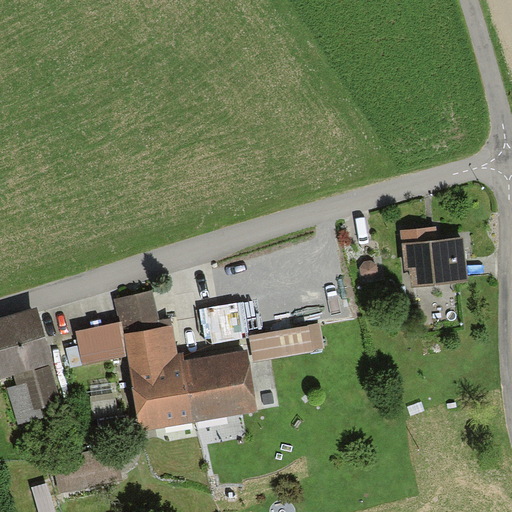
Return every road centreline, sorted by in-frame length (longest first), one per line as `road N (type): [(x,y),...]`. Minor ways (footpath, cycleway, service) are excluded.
road 1 (unclassified): [(507,157),(0,308)]
road 2 (unclassified): [(507,157),(511,382)]
road 3 (unclassified): [(468,0),(507,157)]
